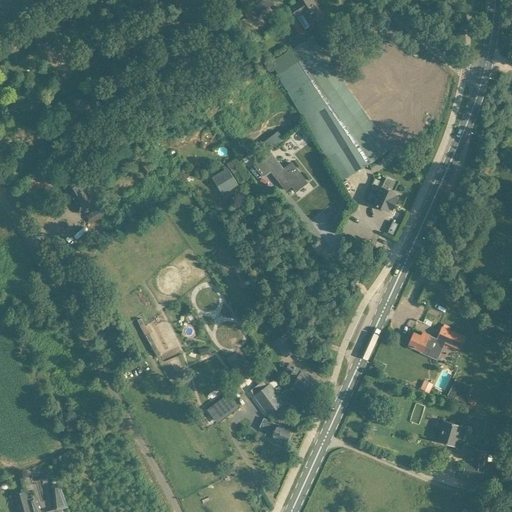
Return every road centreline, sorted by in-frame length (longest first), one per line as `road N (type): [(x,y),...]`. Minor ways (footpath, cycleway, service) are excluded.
road 1 (secondary): [(290,511),(468,121),(485,67)]
road 2 (unclassified): [(178,511),(0,206)]
road 3 (track): [(0,463),(21,467),(129,422)]
road 4 (residential): [(485,67),(449,64),(371,0)]
